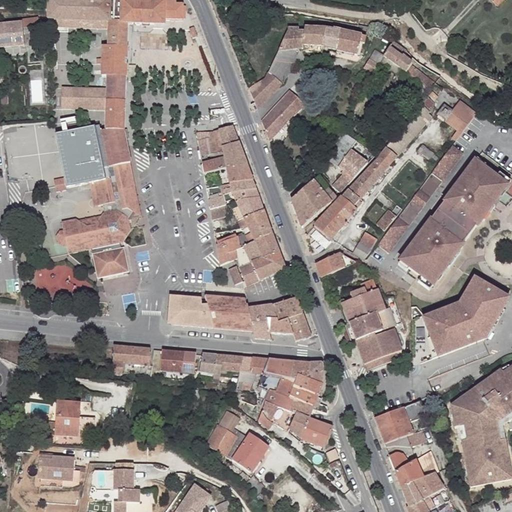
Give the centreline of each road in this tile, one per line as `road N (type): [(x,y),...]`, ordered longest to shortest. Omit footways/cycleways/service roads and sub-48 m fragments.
road 1 (primary): [(198,0),(328,355)]
road 2 (secondary): [(156,338),(328,355)]
road 3 (secondary): [(156,338),(0,319)]
road 4 (residential): [(369,511),(334,415),(347,404)]
